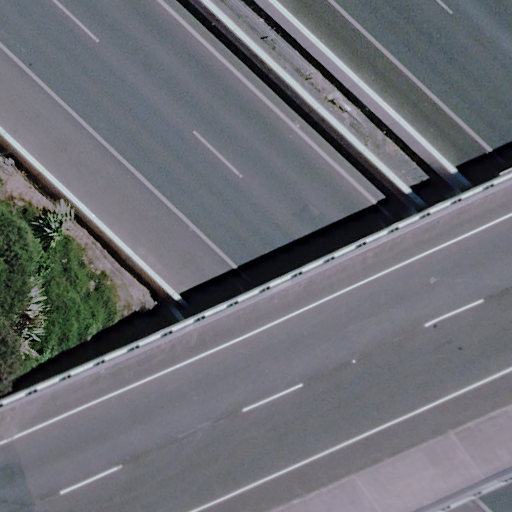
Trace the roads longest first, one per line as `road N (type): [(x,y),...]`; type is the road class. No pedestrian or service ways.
road 1 (motorway): [(511,497),(0,13)]
road 2 (unclassified): [(36,511),(511,291)]
